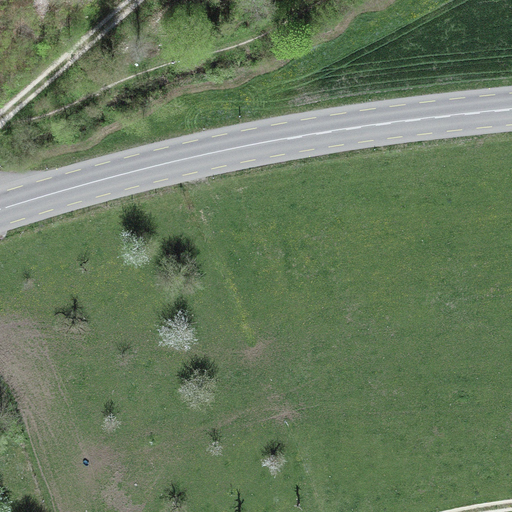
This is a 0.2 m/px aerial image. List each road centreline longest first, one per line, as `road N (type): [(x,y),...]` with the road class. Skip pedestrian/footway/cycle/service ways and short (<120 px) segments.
road 1 (primary): [(511,109),(150,165),(0,210)]
road 2 (track): [(0,118),(147,0)]
